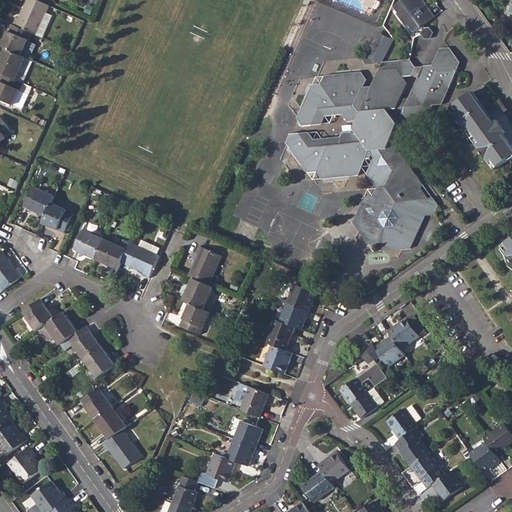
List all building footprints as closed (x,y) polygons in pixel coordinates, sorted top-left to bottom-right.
[(17,17),(14,25),(31,33),(36,35),(46,14),(49,6),(35,0),(28,0),(20,18),(17,17)] [(424,0),(401,0),(395,5),(400,12),(398,13),(407,26),(410,24),(415,31),(422,26),(424,29),(426,27),(425,24),(436,16),(431,9),(425,13),(422,8),(427,4),(424,0)] [(36,35),(42,38),(52,17),(46,14),(36,35)] [(13,25),(3,47),(7,49),(22,55),(27,42),(31,33),(14,25),(13,25)] [(424,29),(423,34),(426,38),(433,37),(434,32),(431,28),(426,27),(424,29)] [(383,61),(393,38),(378,31),(367,57),(382,63),(383,61)] [(26,57),(29,59),(35,45),(27,42),(22,55),(26,57)] [(7,49),(0,64),(0,71),(4,74),(16,79),(26,57),(22,55),(7,49)] [(411,240),(411,248),(426,215),(435,214),(439,205),(434,198),(429,199),(422,189),(424,184),(418,176),(414,177),(411,174),(413,169),(403,154),(392,138),(398,123),(407,122),(417,121),(421,113),(430,112),(434,104),(443,103),(458,68),(458,65),(459,63),(460,60),(453,51),(438,52),(433,64),(424,65),(416,82),(409,98),(401,98),(409,82),(404,75),(413,74),(417,66),(410,59),(383,61),(372,86),(364,86),(367,79),(362,71),(353,72),(334,74),(326,75),(321,84),(313,85),(309,93),(301,110),(296,119),(304,125),(321,123),(326,114),(342,114),(347,119),(357,119),(353,126),(356,131),(343,132),(341,137),(323,138),(314,139),(310,132),(290,134),(286,141),(292,149),(302,164),(307,173),(318,172),(322,179),(331,178),(334,182),(347,180),(349,176),(358,175),(362,167),(366,173),(377,188),(377,189),(373,197),(367,197),(359,215),(363,219),(360,226),(370,241),(380,240),(386,248),(403,246),(405,240),(411,240)] [(16,79),(23,82),(33,60),(29,59),(26,57),(16,79)] [(20,91),(29,95),(33,86),(23,82),(16,79),(4,74),(0,82),(0,98),(14,105),(14,104),(20,91)] [(476,89),(481,100),(490,96),(485,85),(476,89)] [(14,104),(23,108),(29,95),(20,91),(14,104)] [(482,102),(474,92),(455,106),(459,112),(456,114),(468,132),(472,129),(482,142),(478,145),(490,162),(494,160),(499,167),(509,159),(505,152),(511,146),(511,145),(504,134),(500,137),(497,133),(503,130),(491,113),(486,117),(483,113),(491,108),(495,105),(489,97),(482,102)] [(298,106),(301,110),(309,93),(305,94),(298,106)] [(502,101),(498,104),(505,113),(508,110),(502,101)] [(497,133),(500,137),(504,134),(507,131),(491,108),(483,113),(486,117),(491,113),(503,130),(497,133)] [(0,115),(0,141),(12,132),(0,115)] [(468,132),(478,145),(482,142),(472,129),(468,132)] [(290,153),(298,166),(302,164),(292,149),(290,153)] [(490,162),(495,169),(499,167),(494,160),(490,162)] [(19,181),(12,178),(9,185),(15,188),(19,181)] [(422,189),(429,199),(434,198),(424,184),(422,189)] [(25,206),(47,216),(52,203),(55,196),(33,186),(25,206)] [(219,195),(209,215),(227,223),(237,203),(219,195)] [(74,213),(52,203),(47,216),(44,222),(66,232),(74,213)] [(265,210),(257,228),(294,223),(282,208),(265,210)] [(313,221),(294,223),(257,228),(269,243),(288,241),(299,257),(319,255),(327,237),(313,221)] [(75,249),(97,259),(106,240),(84,230),(75,249)] [(97,259),(120,269),(123,263),(129,250),(106,240),(97,259)] [(143,275),(151,278),(160,256),(132,244),(129,250),(123,263),(144,272),(143,275)] [(199,254),(190,275),(194,278),(209,285),(223,256),(200,246),(197,253),(199,254)] [(0,253),(0,283),(4,290),(21,277),(16,271),(14,273),(0,253)] [(204,309),(214,287),(209,285),(194,278),(184,300),(191,303),(204,309)] [(295,284),(288,303),(309,311),(316,292),(295,284)] [(24,311),(38,331),(40,330),(48,324),(56,319),(41,298),(24,311)] [(200,334),(210,312),(204,309),(191,303),(181,325),(200,334)] [(288,303),(280,321),(295,326),(302,329),(309,311),(288,303)] [(79,333),(65,313),(56,319),(48,324),(57,337),(62,345),(71,339),(79,333)] [(408,318),(421,336),(427,331),(414,314),(408,318)] [(408,318),(390,331),(393,336),(402,349),(421,336),(408,318)] [(286,350),(295,326),(280,321),(276,319),(268,343),(272,344),(286,350)] [(47,339),(52,341),(57,337),(48,324),(40,330),(47,339)] [(102,347),(88,327),(79,333),(71,339),(85,359),(102,347)] [(391,366),(407,355),(402,349),(393,336),(378,348),(383,356),(391,366)] [(376,361),(383,356),(378,348),(374,342),(367,347),(376,361)] [(285,374),(293,353),(286,350),(272,344),(265,365),(285,374)] [(116,367),(102,347),(85,359),(99,379),(116,367)] [(370,365),(376,361),(367,347),(361,352),(365,357),(370,365)] [(379,360),(385,370),(390,367),(383,357),(379,360)] [(389,378),(379,364),(343,389),(353,404),(369,392),(375,388),(389,378)] [(260,417),(269,393),(241,382),(235,399),(244,403),(242,409),(260,417)] [(83,400),(97,420),(115,407),(100,387),(83,400)] [(385,402),(375,388),(369,392),(379,406),(385,402)] [(353,404),(363,417),(379,406),(369,392),(353,404)] [(0,397),(0,429),(13,420),(15,418),(7,407),(9,405),(2,396),(0,397)] [(408,409),(417,422),(423,418),(413,405),(408,409)] [(97,420),(111,439),(124,430),(128,426),(115,407),(97,420)] [(389,421),(402,439),(418,427),(420,426),(417,422),(408,409),(407,408),(389,421)] [(22,432),(13,420),(0,429),(0,444),(8,455),(30,438),(24,430),(22,432)] [(242,421),(235,439),(257,447),(263,429),(242,421)] [(497,454),(511,442),(511,432),(506,424),(486,439),(488,441),(497,454)] [(397,443),(412,465),(431,451),(421,438),(424,435),(418,427),(402,439),(397,443)] [(142,456),(124,430),(111,439),(104,444),(109,451),(111,449),(125,468),(142,456)] [(235,439),(228,457),(237,461),(249,466),(257,447),(235,439)] [(485,472),(501,460),(497,454),(488,441),(472,453),(473,455),(485,472)] [(38,455),(32,446),(10,462),(24,483),(44,468),(36,456),(38,455)] [(412,465),(429,487),(434,484),(442,478),(436,470),(442,466),(431,451),(412,465)] [(337,452),(319,465),(323,471),(332,483),(350,470),(337,452)] [(229,482),(237,461),(228,457),(216,453),(209,473),(220,478),(229,482)] [(464,487),(452,470),(442,478),(434,484),(446,500),(464,487)] [(315,501),(335,487),(332,483),(323,471),(304,485),(315,501)] [(209,474),(204,472),(200,481),(205,483),(209,474)] [(209,474),(205,483),(216,487),(220,478),(209,473),(209,474)] [(196,490),(200,481),(185,475),(175,501),(193,508),(199,492),(196,490)] [(28,510),(29,511),(51,511),(70,499),(64,491),(62,492),(53,480),(33,495),(38,502),(28,510)] [(78,506),(72,497),(70,499),(51,511),(79,511),(76,507),(78,506)] [(361,511),(385,511),(377,500),(361,511)] [(191,511),(193,508),(175,501),(170,511),(191,511)] [(309,511),(303,502),(288,511),(309,511)]
